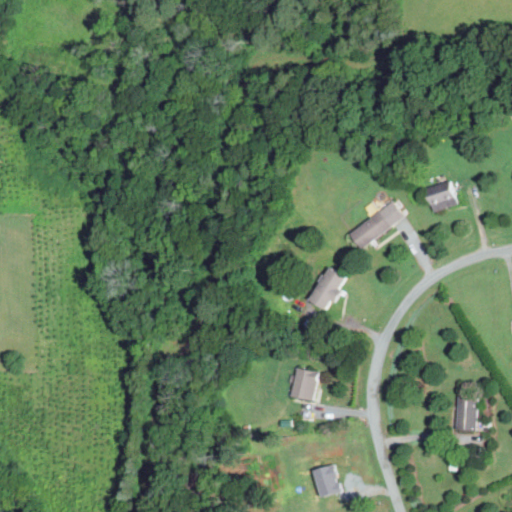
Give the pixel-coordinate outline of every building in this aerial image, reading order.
[(436,210),(428,187),(453,178),(461,202),(436,210)] [(366,247),(354,232),(396,200),(408,215),(366,247)] [(337,299),(332,308),(315,298),(335,265),(352,275),(345,286),(347,287),(339,300),(337,299)] [(323,370),(317,399),(296,395),(301,366),(323,370)] [(482,394),(480,430),(461,428),(463,393),(482,394)] [(477,445),(478,437),(485,438),(485,445),(477,445)] [(478,459),(478,449),(486,449),(486,459),(478,459)] [(461,456),(460,469),(452,469),(452,455),(461,456)] [(342,491),(336,463),(315,467),(321,495),(342,491)]
